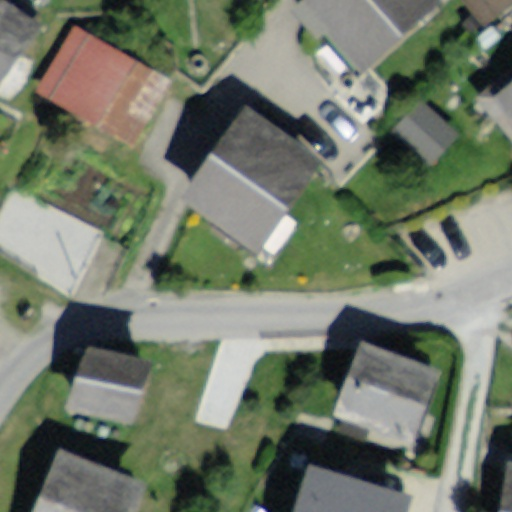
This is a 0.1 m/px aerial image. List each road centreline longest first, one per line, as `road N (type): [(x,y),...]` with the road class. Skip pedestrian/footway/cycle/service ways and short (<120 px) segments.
road 1 (residential): [(479,290),(333,320),(184,322)]
road 2 (residential): [(479,290),(469,343),(466,469),(455,511)]
road 3 (residential): [(0,396),(43,348),(84,330),(184,322)]
